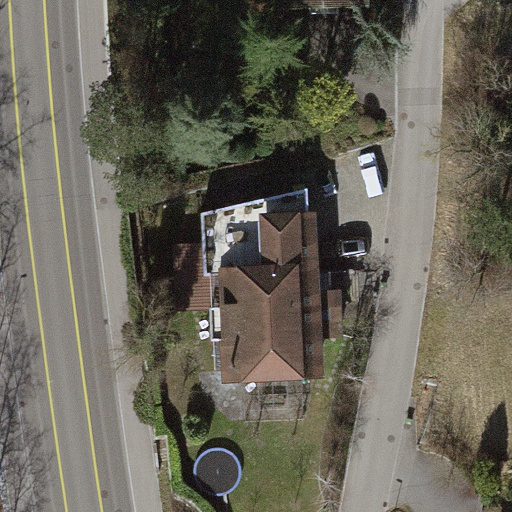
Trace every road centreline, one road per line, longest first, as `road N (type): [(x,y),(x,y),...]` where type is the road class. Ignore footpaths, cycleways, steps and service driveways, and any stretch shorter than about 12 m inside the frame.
road 1 (residential): [(421,0),(416,187),(363,511)]
road 2 (secondary): [(84,511),(23,0)]
